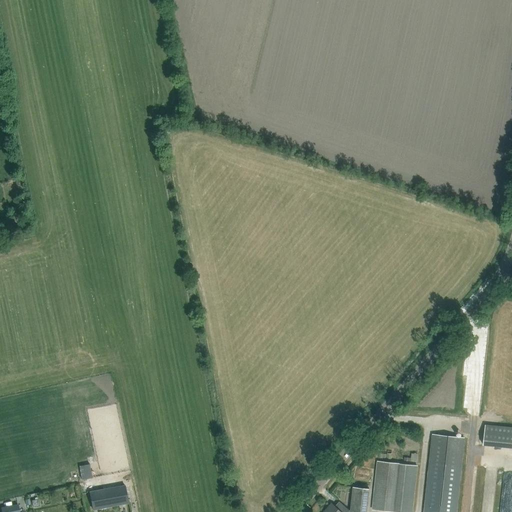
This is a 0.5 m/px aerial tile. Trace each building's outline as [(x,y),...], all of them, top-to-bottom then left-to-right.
[(511,427),(485,425),(483,445),(511,448),(511,427)] [(434,434),(431,463),(425,511),(458,511),(466,437),(434,434)] [(380,461),(375,510),(398,511),(413,511),(419,465),(401,463),(380,461)] [(90,464),(79,466),(82,480),(92,478),(90,464)] [(129,503),(126,487),(90,493),(93,509),(129,503)] [(367,511),(370,488),(353,487),(350,511),(340,501),(335,506),(332,504),(325,511),(367,511)]
